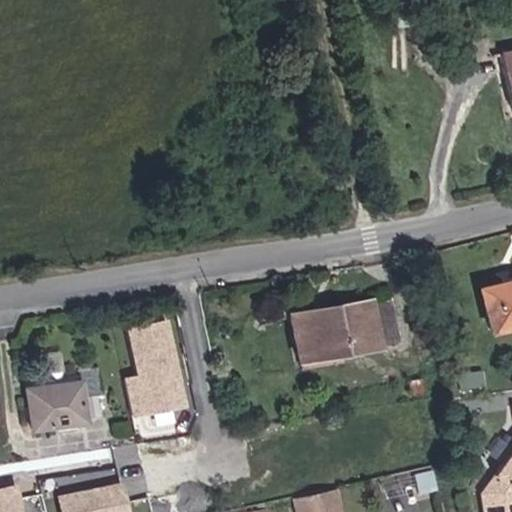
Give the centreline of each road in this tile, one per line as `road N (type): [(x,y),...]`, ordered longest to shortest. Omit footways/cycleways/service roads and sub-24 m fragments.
road 1 (tertiary): [(0,298),(383,236),(511,206)]
road 2 (track): [(367,238),(323,0)]
